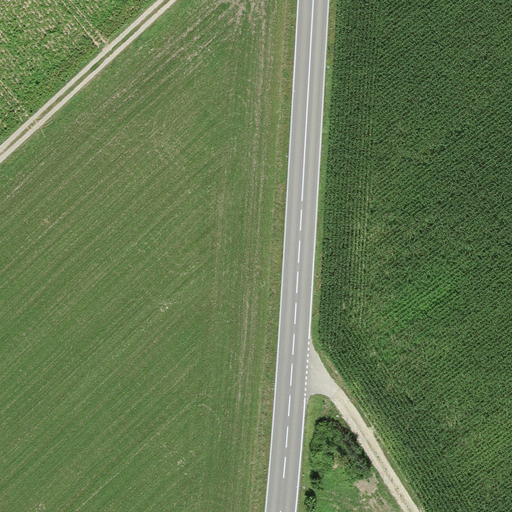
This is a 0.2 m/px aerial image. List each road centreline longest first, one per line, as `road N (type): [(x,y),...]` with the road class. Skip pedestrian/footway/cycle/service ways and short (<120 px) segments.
road 1 (secondary): [(284,511),(314,0)]
road 2 (track): [(0,169),(187,0)]
road 3 (track): [(295,369),(324,381),(354,412),(416,511)]
